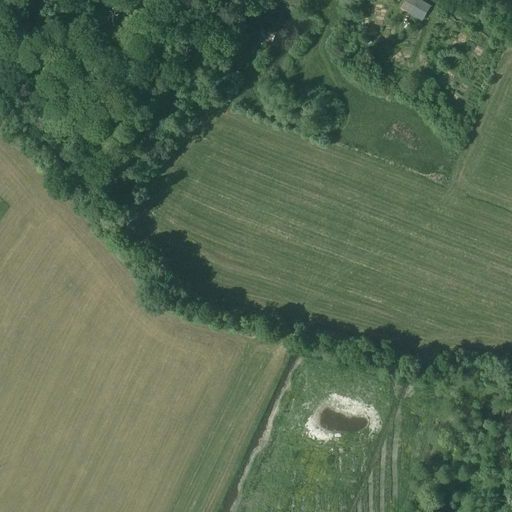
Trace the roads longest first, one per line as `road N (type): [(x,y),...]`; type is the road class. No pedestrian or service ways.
road 1 (track): [(103,194),(200,46)]
road 2 (track): [(0,77),(103,194)]
